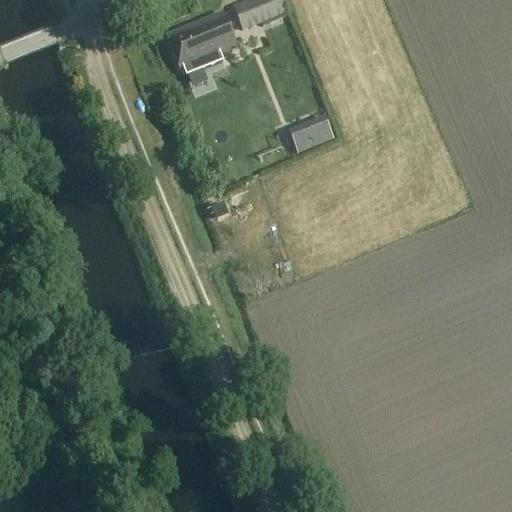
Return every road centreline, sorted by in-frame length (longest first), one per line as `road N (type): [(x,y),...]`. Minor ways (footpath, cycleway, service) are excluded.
road 1 (track): [(276,511),(74,25)]
road 2 (unclassified): [(0,57),(135,0)]
